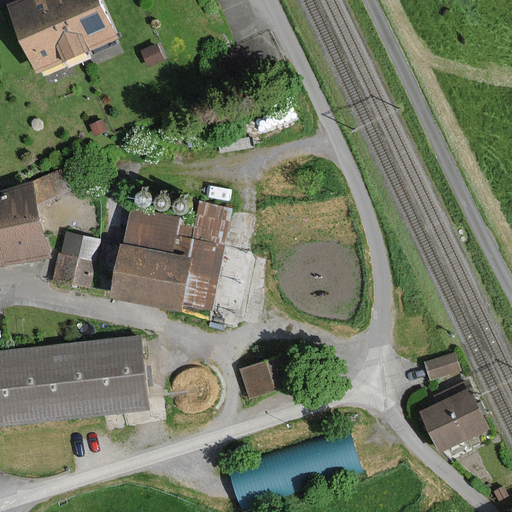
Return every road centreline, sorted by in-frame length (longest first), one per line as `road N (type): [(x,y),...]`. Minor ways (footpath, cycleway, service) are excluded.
road 1 (residential): [(0,294),(74,302),(227,347),(281,330),(383,351)]
road 2 (residential): [(373,389),(0,507)]
road 3 (unclassified): [(383,351),(378,260),(365,205),(270,0)]
road 4 (unclassified): [(511,288),(368,0)]
road 5 (unclassified): [(498,511),(430,458),(373,389)]
